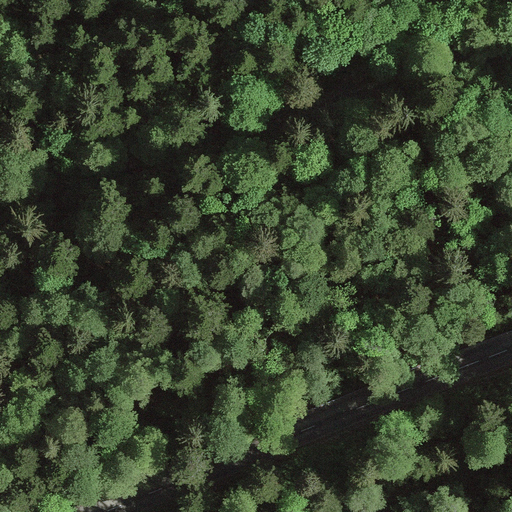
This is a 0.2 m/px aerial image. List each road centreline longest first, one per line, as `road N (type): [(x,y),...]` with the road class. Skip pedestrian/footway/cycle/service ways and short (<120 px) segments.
road 1 (unclassified): [(0,196),(511,48)]
road 2 (tertiary): [(511,337),(89,511)]
